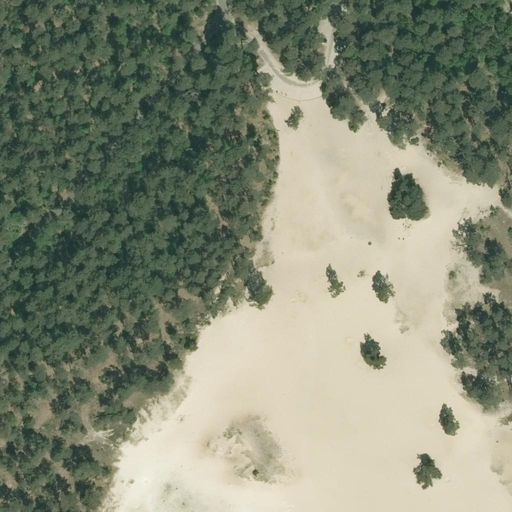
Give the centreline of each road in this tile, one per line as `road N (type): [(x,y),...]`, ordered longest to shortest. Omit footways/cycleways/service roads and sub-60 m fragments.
road 1 (unclassified): [(0,273),(220,20)]
road 2 (unclassified): [(343,0),(323,74),(303,86),(279,75),(220,20)]
